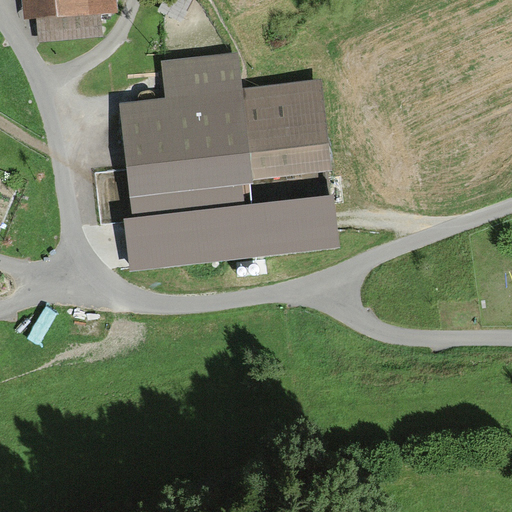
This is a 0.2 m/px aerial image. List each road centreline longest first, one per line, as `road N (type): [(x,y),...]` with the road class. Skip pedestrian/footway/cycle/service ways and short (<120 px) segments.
road 1 (unclassified): [(0,18),(27,54),(39,89),(82,280),(121,299),(182,304),(278,294),(322,278)]
road 2 (unclassified): [(322,278),(353,315),(385,332),(511,338)]
road 3 (unclassified): [(322,278),(511,203)]
road 4 (unknown): [(39,89),(92,61),(145,0)]
